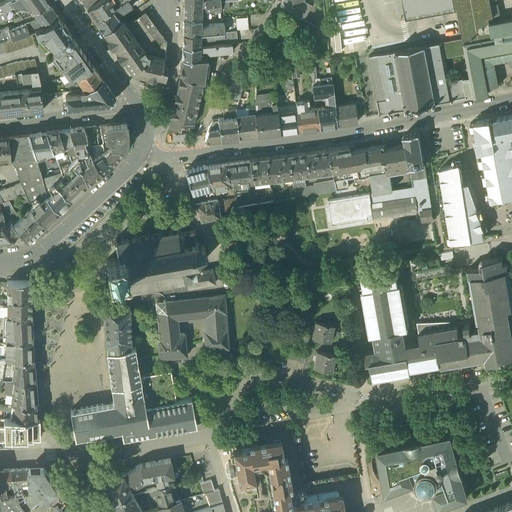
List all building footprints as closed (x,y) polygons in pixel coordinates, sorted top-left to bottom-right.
[(0,5),(10,19),(32,12),(50,5),(45,0),(11,0),(8,0),(0,4),(0,5)] [(80,0),(87,9),(99,0),(80,0)] [(96,21),(126,0),(114,0),(113,1),(112,0),(99,0),(87,9),(96,21)] [(132,7),(127,0),(126,0),(96,21),(104,32),(120,21),(117,16),(118,15),(119,16),(132,7)] [(294,14),(302,18),(309,6),(304,3),(306,1),(303,0),(283,0),(280,5),(294,14)] [(407,18),(455,9),(453,0),(395,0),(398,13),(406,11),(407,18)] [(453,0),(455,9),(458,9),(461,22),(490,16),(501,14),(499,3),(496,4),(495,0),(453,0)] [(221,4),(221,3),(202,5),(184,4),(183,17),(201,18),(202,9),(205,10),(206,11),(221,10),(221,8),(221,4)] [(0,22),(10,19),(0,5),(0,22)] [(38,19),(44,28),(58,17),(50,5),(32,12),(38,19)] [(145,11),(127,24),(128,26),(126,28),(140,47),(143,45),(148,53),(164,57),(165,57),(166,41),(145,11)] [(495,62),(509,59),(511,58),(511,18),(491,22),(490,16),(461,22),(464,38),(467,53),(471,76),(464,78),(467,94),(474,93),(475,95),(487,93),(485,86),(499,83),(495,62)] [(76,41),(58,17),(44,28),(36,31),(38,38),(44,34),(56,52),(65,46),(66,48),(76,41)] [(236,18),(237,30),(248,29),(247,17),(236,18)] [(104,32),(129,68),(129,67),(160,74),(163,65),(164,57),(148,53),(143,45),(140,47),(126,28),(128,26),(127,24),(123,18),(120,21),(104,32)] [(30,33),(36,31),(44,28),(38,19),(27,24),(30,33)] [(183,19),(183,33),(201,34),(224,31),(224,23),(209,25),(206,27),(204,27),(203,28),(201,29),(201,19),(183,19)] [(0,27),(0,42),(17,38),(30,33),(27,24),(9,30),(7,25),(0,27)] [(323,31),(313,25),(311,31),(319,36),(323,31)] [(236,30),(224,31),(225,38),(226,44),(232,43),(237,43),(236,30)] [(225,38),(224,31),(201,34),(183,33),(183,46),(200,46),(201,42),(215,41),(216,38),(217,39),(225,38)] [(340,31),(333,32),(335,52),(342,51),(340,31)] [(32,33),(26,35),(29,45),(35,44),(32,33)] [(26,35),(20,37),(24,47),(29,46),(29,45),(26,35)] [(20,37),(15,39),(18,49),(24,48),(24,47),(20,37)] [(449,57),(463,55),(463,54),(467,53),(464,38),(442,42),(445,57),(449,57)] [(15,39),(9,41),(12,51),(18,49),(15,39)] [(9,41),(3,42),(7,53),(12,51),(9,41)] [(76,41),(66,48),(65,46),(56,52),(53,54),(69,76),(85,72),(93,66),(76,41)] [(467,96),(467,94),(464,78),(449,81),(445,57),(442,42),(369,55),(380,113),(407,108),(437,102),(467,96)] [(233,51),(232,43),(226,44),(200,46),(200,52),(203,52),(203,50),(206,50),(210,53),(233,51)] [(183,46),(182,58),(200,59),(200,52),(200,46),(183,46)] [(206,59),(200,59),(182,58),(180,76),(203,82),(206,59)] [(35,59),(29,61),(32,70),(33,71),(38,70),(35,59)] [(29,60),(24,62),(26,71),(27,72),(32,70),(29,61),(29,60)] [(23,61),(18,62),(21,72),(21,73),(26,71),(24,62),(23,61)] [(18,62),(12,63),(15,74),(21,72),(18,62)] [(12,63),(6,65),(10,75),(15,74),(12,63)] [(6,65),(1,66),(4,77),(10,75),(6,65)] [(168,66),(163,65),(160,74),(129,67),(129,68),(133,74),(156,79),(157,77),(165,78),(168,66)] [(79,81),(85,89),(88,89),(102,78),(93,66),(85,72),(69,76),(63,77),(65,85),(79,81)] [(32,80),(33,89),(41,88),(40,83),(38,72),(22,73),(23,81),(24,81),(32,80)] [(320,83),(332,82),(331,75),(319,77),(320,83)] [(193,124),(203,82),(180,76),(169,124),(180,127),(181,122),(193,124)] [(231,95),(239,97),(243,78),(234,76),(227,88),(232,89),(231,95)] [(66,96),(67,107),(92,104),(112,102),(112,101),(115,96),(108,86),(102,78),(88,89),(85,89),(81,89),(81,90),(81,91),(81,94),(66,96)] [(314,96),(324,94),(327,94),(329,105),(334,105),(332,82),(320,83),(317,84),(313,84),(314,96)] [(25,89),(25,90),(28,111),(43,109),(41,94),(41,88),(33,89),(25,89)] [(25,90),(0,93),(3,114),(28,111),(25,90)] [(269,109),(269,111),(277,110),(277,106),(275,91),(256,92),(256,109),(255,111),(269,109)] [(296,103),(296,109),(304,108),(303,100),(295,101),(296,103)] [(355,101),(334,105),(337,124),(357,121),(355,101)] [(296,103),(277,106),(277,110),(278,112),(296,109),(296,103)] [(223,107),(224,117),(236,115),(236,110),(236,108),(237,105),(223,107)] [(337,124),(334,105),(329,105),(326,106),(317,107),(319,127),(337,124)] [(236,115),(249,114),(248,110),(248,107),(236,108),(236,110),(236,115)] [(299,129),(316,127),(313,107),(310,108),(304,108),(296,109),(299,129)] [(280,132),(299,129),(296,109),(278,112),(280,132)] [(269,111),(257,113),(260,134),(280,132),(278,112),(277,110),(269,111)] [(236,115),(239,137),(257,135),(255,113),(253,113),(249,114),(236,115)] [(482,150),(492,200),(511,196),(511,136),(511,135),(511,114),(475,121),(478,136),(475,137),(479,151),(482,150)] [(218,118),(219,119),(221,139),(239,137),(236,115),(224,117),(218,118)] [(208,141),(221,139),(219,119),(212,120),(205,135),(205,138),(208,141)] [(103,142),(104,151),(114,165),(124,151),(126,146),(127,140),(128,136),(128,132),(127,122),(101,125),(102,138),(103,142)] [(84,127),(70,129),(77,152),(78,156),(81,166),(87,184),(92,180),(102,173),(92,159),(90,153),(88,153),(87,149),(85,146),(84,146),(82,140),(87,138),(84,127)] [(70,154),(71,154),(77,152),(70,129),(59,130),(64,147),(65,150),(68,149),(70,154)] [(46,131),(48,137),(51,143),(54,151),(64,147),(59,130),(46,131)] [(46,131),(29,133),(35,155),(45,151),(46,153),(54,151),(51,143),(43,146),(41,140),(48,137),(46,131)] [(407,143),(410,166),(411,166),(425,163),(420,132),(405,134),(407,143)] [(26,194),(31,207),(32,211),(45,225),(60,211),(47,197),(47,194),(42,179),(36,158),(35,155),(29,133),(9,135),(9,136),(11,159),(18,171),(21,182),(26,194)] [(9,136),(3,136),(5,160),(11,159),(9,136)] [(43,146),(51,143),(48,137),(41,140),(43,146)] [(94,151),(90,153),(92,159),(104,151),(103,142),(92,146),(94,151)] [(371,173),(374,188),(393,185),(390,170),(410,166),(407,143),(386,147),(385,143),(356,149),(349,150),(348,145),(330,148),(327,149),(332,170),(334,179),(336,189),(348,187),(346,178),(371,173)] [(65,150),(64,147),(54,151),(56,158),(66,154),(65,150)] [(304,174),(324,171),(321,149),(288,154),(291,176),(304,174)] [(327,149),(321,149),(324,171),(332,170),(327,149)] [(102,173),(114,165),(104,151),(92,159),(102,173)] [(269,178),(291,176),(288,154),(264,157),(269,178)] [(65,181),(61,177),(56,183),(71,199),(87,184),(81,166),(78,156),(73,161),(70,164),(69,165),(75,171),(70,176),(65,181)] [(254,180),(269,178),(264,157),(249,158),(254,180)] [(249,158),(244,159),(249,181),(254,180),(249,158)] [(231,183),(249,181),(244,159),(224,162),(230,183),(231,183)] [(213,186),(225,184),(219,162),(205,164),(208,175),(209,175),(213,186)] [(224,162),(219,162),(225,184),(230,183),(224,162)] [(451,236),(452,242),(455,241),(472,239),(485,237),(483,229),(485,228),(477,205),(478,205),(470,182),(463,183),(461,165),(460,165),(460,162),(455,164),(443,168),(440,169),(441,171),(442,178),(444,177),(444,182),(443,182),(443,185),(445,200),(445,199),(446,202),(448,202),(448,204),(449,213),(450,215),(448,216),(448,218),(451,236)] [(411,166),(414,185),(428,183),(425,163),(411,166)] [(192,191),(213,186),(209,175),(208,175),(205,164),(185,169),(192,191)] [(62,173),(42,179),(47,194),(47,197),(60,211),(71,199),(56,183),(61,177),(63,176),(63,175),(62,173)] [(63,176),(61,177),(65,181),(70,176),(66,173),(63,175),(63,176)] [(314,185),(305,186),(304,180),(292,182),(293,188),(295,196),(336,189),(334,179),(313,183),(314,185)] [(0,189),(0,192),(3,202),(9,200),(26,194),(21,182),(0,189)] [(432,208),(428,183),(392,189),(370,192),(372,202),(371,202),(373,214),(373,216),(418,209),(418,207),(422,206),(422,210),(423,210),(432,208)] [(370,192),(327,199),(328,205),(331,220),(331,224),(336,224),(364,219),(368,218),(368,214),(373,214),(371,202),(372,202),(370,192)] [(256,193),(235,196),(238,207),(258,203),(256,193)] [(238,208),(238,207),(235,196),(217,200),(219,211),(238,208)] [(200,215),(201,219),(220,216),(219,211),(217,200),(217,198),(196,202),(200,215)] [(9,200),(3,202),(10,220),(17,215),(18,213),(15,210),(9,200)] [(17,215),(10,220),(19,230),(25,237),(28,240),(45,225),(32,211),(31,207),(19,217),(17,215)] [(423,210),(424,219),(434,217),(432,208),(423,210)] [(14,234),(19,230),(10,220),(6,222),(4,220),(5,217),(4,211),(1,211),(0,211),(0,233),(2,242),(14,241),(15,241),(16,240),(17,239),(17,237),(16,235),(15,234),(14,234)] [(125,290),(125,292),(127,292),(126,289),(132,288),(132,291),(134,290),(134,288),(144,286),(145,288),(147,288),(146,286),(157,284),(157,286),(159,286),(159,284),(169,282),(169,284),(172,283),(171,281),(179,280),(180,282),(182,282),(182,280),(186,280),(187,281),(187,280),(188,287),(215,282),(212,267),(203,269),(203,268),(202,269),(201,263),(201,262),(201,261),(202,260),(201,259),(204,254),(206,255),(207,253),(204,253),(203,246),(205,245),(204,243),(202,244),(197,240),(197,238),(196,238),(194,231),(196,229),(195,228),(193,230),(185,231),(184,231),(182,232),(178,229),(178,227),(177,226),(176,229),(172,229),(172,227),(170,228),(170,230),(162,231),(162,229),(160,229),(160,232),(149,234),(149,231),(147,232),(148,234),(137,236),(137,234),(135,234),(135,236),(123,238),(123,236),(121,237),(121,239),(117,240),(117,237),(115,238),(116,240),(115,240),(118,254),(117,254),(118,257),(106,259),(110,279),(122,276),(124,290),(125,290)] [(439,253),(440,260),(454,257),(453,250),(439,253)] [(374,334),(377,349),(379,363),(394,360),(396,371),(397,371),(397,372),(411,369),(411,372),(412,372),(412,369),(412,367),(418,366),(418,368),(419,368),(419,366),(425,365),(426,367),(427,367),(426,364),(433,363),(433,366),(434,365),(434,363),(440,362),(441,364),(442,367),(443,367),(442,364),(449,363),(449,366),(450,365),(450,363),(456,362),(456,364),(457,364),(457,362),(463,361),(464,363),(465,363),(464,361),(471,359),(471,362),(472,361),(472,359),(478,358),(478,360),(479,360),(479,358),(485,357),(486,359),(487,363),(496,361),(495,358),(501,357),(502,360),(503,360),(502,357),(511,355),(511,324),(511,316),(511,315),(511,302),(511,301),(511,300),(511,299),(511,300),(510,293),(511,292),(511,291),(510,292),(509,286),(511,285),(511,284),(509,285),(508,278),(510,278),(510,277),(508,277),(507,271),(509,271),(509,270),(506,270),(505,264),(507,263),(507,262),(504,263),(503,257),(484,260),(485,266),(486,274),(473,276),(472,268),(468,269),(468,270),(471,270),(472,276),(470,276),(470,277),(472,277),(473,283),(471,284),(471,285),(473,284),(474,291),(472,291),(472,292),(475,292),(476,298),(473,299),(474,300),(476,299),(477,306),(475,306),(475,307),(477,307),(478,313),(476,313),(476,314),(478,314),(479,320),(477,321),(477,322),(480,321),(481,328),(482,334),(468,336),(467,333),(466,334),(460,335),(452,336),(421,342),(407,344),(405,329),(407,328),(409,328),(409,327),(407,327),(406,321),(408,321),(408,320),(406,320),(404,314),(407,313),(406,312),(404,313),(403,306),(405,306),(405,305),(403,305),(402,299),(404,298),(404,297),(402,298),(401,291),(403,291),(403,290),(400,290),(399,284),(401,284),(401,283),(399,283),(398,276),(397,268),(396,266),(388,267),(388,270),(382,271),(381,268),(380,269),(381,271),(362,274),(365,289),(362,289),(363,290),(365,290),(366,296),(364,297),(364,298),(366,297),(367,304),(365,304),(365,305),(367,305),(368,311),(366,312),(366,313),(369,312),(370,319),(368,319),(368,320),(370,320),(371,326),(369,326),(369,327),(371,327),(372,333),(370,334),(370,335),(374,334)] [(485,266),(472,268),(473,276),(486,274),(485,266)] [(7,286),(7,298),(31,299),(31,280),(7,280),(7,281),(3,281),(3,286),(7,286)] [(210,296),(165,301),(158,310),(161,335),(172,334),(178,333),(176,317),(204,313),(205,329),(204,329),(205,348),(206,348),(228,347),(224,292),(209,295),(210,296)] [(31,315),(31,299),(7,298),(0,298),(0,315),(4,315),(7,315),(31,315)] [(157,302),(158,310),(165,301),(157,302)] [(104,306),(104,322),(130,321),(130,306),(104,306)] [(32,340),(31,315),(7,315),(7,325),(4,325),(3,340),(32,340)] [(311,336),(330,341),(334,324),(315,320),(311,336)] [(105,333),(107,343),(131,341),(131,339),(130,321),(104,322),(105,333)] [(419,332),(420,332),(451,326),(450,321),(417,322),(419,332)] [(465,324),(466,334),(467,333),(468,336),(482,334),(481,328),(472,329),(470,323),(465,324)] [(451,326),(452,336),(460,335),(458,325),(451,326)] [(421,342),(452,336),(451,326),(420,332),(421,342)] [(158,336),(160,358),(187,355),(185,333),(178,333),(172,334),(161,335),(158,336)] [(33,362),(32,340),(3,340),(0,340),(0,356),(3,356),(33,362)] [(107,350),(109,364),(137,359),(135,346),(131,346),(130,341),(106,344),(107,350)] [(302,344),(301,349),(298,361),(305,362),(308,345),(302,344)] [(281,357),(293,360),(295,349),(284,346),(281,357)] [(295,348),(295,349),(293,360),(298,361),(301,349),(295,348)] [(374,379),(411,372),(411,369),(397,372),(397,371),(396,371),(394,360),(379,363),(377,349),(370,350),(366,351),(366,352),(367,361),(368,362),(371,362),(374,375),(374,379)] [(313,367),(332,371),(335,354),(316,350),(313,367)] [(0,356),(0,365),(2,365),(1,372),(0,371),(0,382),(9,384),(10,378),(35,381),(33,362),(3,356),(0,356)] [(138,365),(137,359),(109,364),(109,370),(138,365)] [(181,400),(175,401),(146,407),(140,377),(138,365),(109,370),(111,387),(112,387),(112,392),(114,402),(111,402),(116,430),(121,429),(123,439),(197,426),(192,399),(181,400)] [(144,376),(140,377),(146,407),(175,401),(175,398),(176,398),(171,370),(143,375),(144,376)] [(0,399),(37,405),(35,388),(35,381),(10,378),(9,384),(0,382),(0,399)] [(0,399),(0,416),(6,416),(37,418),(38,418),(37,405),(0,399)] [(108,432),(116,430),(111,402),(103,404),(108,432)] [(102,433),(108,432),(103,404),(80,408),(85,436),(102,433)] [(75,437),(85,436),(80,408),(70,410),(71,413),(75,437)] [(37,425),(37,418),(6,416),(0,416),(0,435),(32,435),(32,425),(37,425)] [(380,456),(378,456),(378,461),(378,466),(379,471),(381,475),(383,474),(386,493),(415,483),(414,481),(417,480),(418,484),(419,483),(421,486),(424,488),(427,489),(431,489),(435,488),(436,491),(434,492),(440,507),(468,497),(451,435),(427,440),(427,441),(403,446),(403,445),(379,450),(380,456)] [(236,465),(238,473),(245,472),(243,459),(248,452),(260,451),(262,448),(276,446),(281,449),(286,481),(284,483),(286,495),(291,494),(281,440),(265,443),(233,449),(233,450),(236,464),(237,464),(237,465),(236,465)] [(245,472),(238,473),(238,476),(230,477),(231,483),(241,511),(342,511),(340,495),(339,495),(339,492),(336,490),(306,495),(303,499),(304,501),(292,503),(291,494),(286,495),(284,483),(286,481),(281,449),(276,446),(262,448),(260,451),(248,452),(243,459),(245,472)] [(102,484),(110,500),(134,493),(146,490),(143,481),(146,479),(155,478),(158,487),(170,483),(167,476),(173,475),(170,459),(141,464),(136,467),(123,473),(102,484)] [(226,468),(229,470),(235,470),(236,465),(237,465),(237,464),(236,464),(232,461),(228,462),(226,465),(226,468)] [(229,470),(230,477),(238,476),(238,473),(236,465),(235,470),(229,470)] [(28,468),(11,470),(13,485),(15,497),(22,495),(21,487),(24,486),(24,484),(27,484),(29,483),(28,469),(28,468)] [(43,469),(28,469),(29,483),(29,485),(30,494),(23,495),(25,499),(19,503),(25,511),(28,511),(31,509),(41,500),(57,489),(43,469)] [(11,470),(0,470),(0,495),(1,500),(9,498),(7,486),(11,485),(11,486),(13,485),(11,470)] [(200,483),(203,493),(205,492),(214,490),(212,480),(200,483)] [(158,487),(155,488),(159,502),(160,506),(176,500),(170,483),(158,487)] [(157,502),(159,502),(155,488),(154,487),(146,490),(134,493),(139,503),(150,500),(149,497),(154,496),(157,502)] [(205,492),(209,506),(222,502),(218,489),(214,490),(205,492)] [(300,500),(303,499),(306,495),(306,492),(302,489),(298,490),(295,494),(296,497),(300,500)] [(110,500),(116,511),(141,511),(143,511),(139,503),(134,493),(110,500)] [(295,494),(291,494),(292,503),(304,501),(303,499),(300,500),(296,497),(295,494)] [(0,511),(25,511),(19,503),(15,497),(9,498),(1,500),(0,495),(0,511)] [(183,511),(180,499),(176,500),(160,506),(156,507),(143,511),(141,511),(183,511)] [(511,511),(511,501),(483,511),(511,511)] [(225,511),(222,502),(209,506),(192,511),(225,511)]
